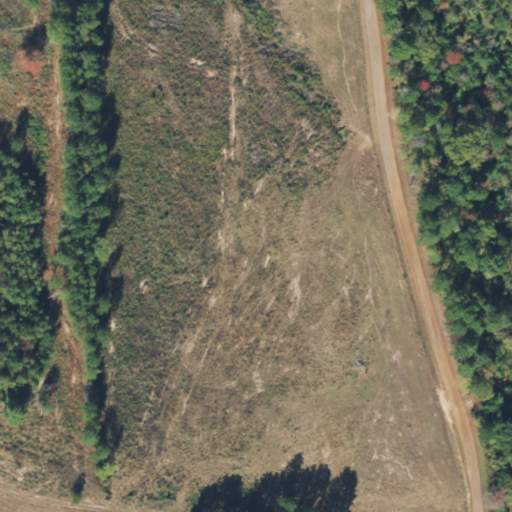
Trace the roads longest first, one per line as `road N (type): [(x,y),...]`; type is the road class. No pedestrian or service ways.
road 1 (residential): [(484,511),(478,452),(404,156),(378,0)]
road 2 (residential): [(148,511),(85,485),(57,495),(0,488)]
